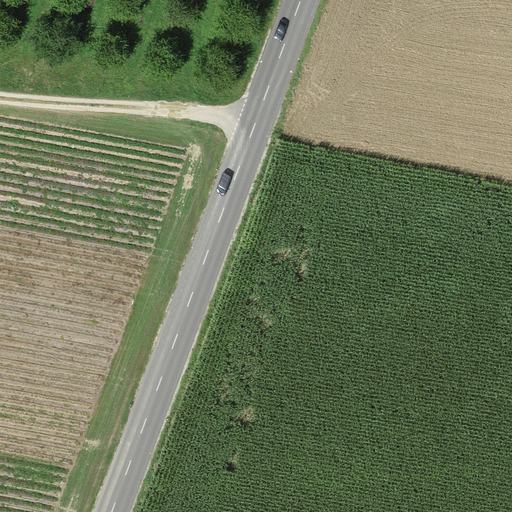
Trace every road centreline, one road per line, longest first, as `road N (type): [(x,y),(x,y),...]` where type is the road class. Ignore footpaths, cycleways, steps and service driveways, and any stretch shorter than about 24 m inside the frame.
road 1 (tertiary): [(301,0),(110,511)]
road 2 (track): [(257,121),(0,98)]
